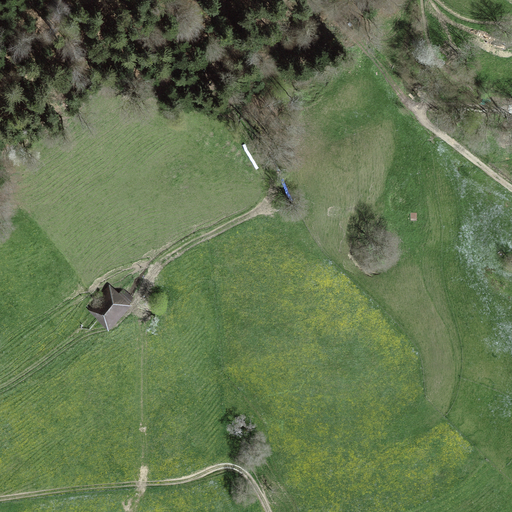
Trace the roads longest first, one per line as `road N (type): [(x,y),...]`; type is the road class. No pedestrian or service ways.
road 1 (track): [(0,389),(80,335),(113,326),(159,265),(268,204),(272,179),(257,143),(209,67),(230,0)]
road 2 (track): [(267,511),(231,465),(183,481),(0,497)]
